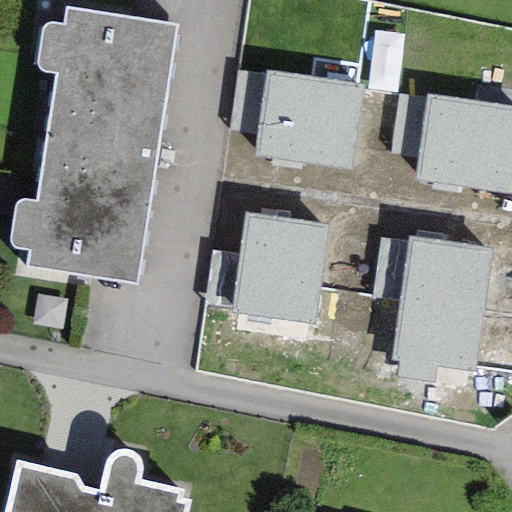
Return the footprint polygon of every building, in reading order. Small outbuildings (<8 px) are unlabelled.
[(25,268),(136,285),(177,25),(64,7),(62,24),(50,22),(47,23),(43,25),(41,29),(36,64),(37,69),(39,71),(43,73),(54,75),(34,200),(25,199),(21,199),(17,201),(14,205),(9,240),(9,243),(11,247),(15,249),(27,252),(25,268)] [(228,130),(256,135),(265,75),(237,70),(228,130)] [(350,171),(363,86),(266,71),(265,75),(256,135),(255,157),(350,171)] [(389,155),(417,159),(426,99),(398,95),(389,155)] [(511,194),(511,190),(511,108),(426,96),(426,99),(417,159),(414,181),(511,194)] [(312,324),(327,226),(244,213),(238,256),(231,307),(231,312),(312,324)] [(472,371),(490,251),(410,239),(408,243),(400,301),(391,360),(400,362),(398,376),(433,382),(436,365),(472,371)] [(371,299),(400,301),(408,243),(380,240),(371,299)] [(231,307),(238,256),(212,252),(205,303),(231,307)] [(15,461),(3,511),(187,511),(191,501),(182,499),(183,491),(140,480),(142,471),(142,464),(138,456),(132,452),(124,450),(116,451),(109,455),(105,462),(97,490),(83,486),(77,475),(15,461)]
